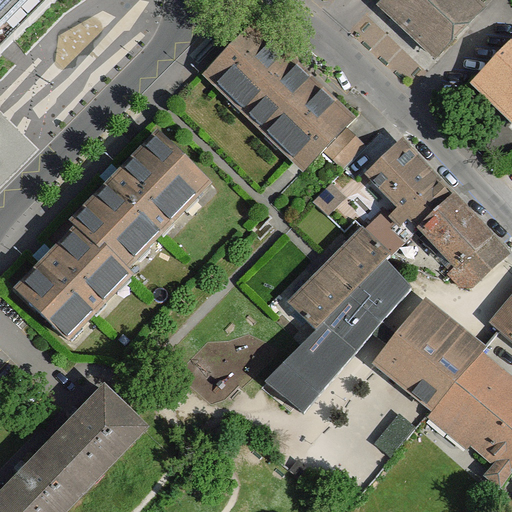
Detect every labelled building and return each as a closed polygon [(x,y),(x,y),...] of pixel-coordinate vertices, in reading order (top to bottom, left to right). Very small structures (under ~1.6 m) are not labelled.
[(53,0),(0,0),(0,52),(7,46),(53,0)] [(390,0),(383,8),(435,57),(481,9),(474,3),(476,0),(390,0)] [(265,38),(220,86),(295,160),(341,113),(265,38)] [(511,46),(478,80),(511,113),(511,46)] [(0,189),(37,150),(0,111),(0,189)] [(355,137),(345,128),(324,151),(343,169),(365,146),(355,137)] [(168,136),(16,292),(68,344),(223,188),(168,136)] [(392,219),(401,226),(409,218),(421,229),(448,204),(398,149),(382,164),(369,176),(401,209),(392,219)] [(347,198),(331,183),(313,203),(329,217),(347,198)] [(448,204),(421,229),(457,268),(490,238),(455,199),(448,204)] [(392,259),(408,242),(396,230),(388,221),(382,215),(365,232),(392,259)] [(408,242),(421,229),(409,218),(401,226),(396,230),(408,242)] [(392,259),(365,232),(328,270),(355,296),(387,264),(392,259)] [(507,256),(490,238),(457,268),(450,275),(463,288),(472,288),(507,256)] [(319,332),(266,384),(305,415),(412,291),(387,264),(355,296),(319,332)] [(355,296),(328,270),(292,307),(319,332),(355,296)] [(511,302),(493,327),(511,342),(511,302)] [(433,411),(477,361),(419,315),(378,366),(433,411)] [(505,375),(480,356),(477,361),(433,411),(498,466),(490,477),(502,487),(511,473),(511,387),(501,379),(505,375)] [(106,392),(54,446),(93,485),(146,431),(106,392)] [(14,511),(66,511),(93,485),(54,446),(2,500),(14,511)] [(0,511),(14,511),(2,500),(0,501),(0,511)]
